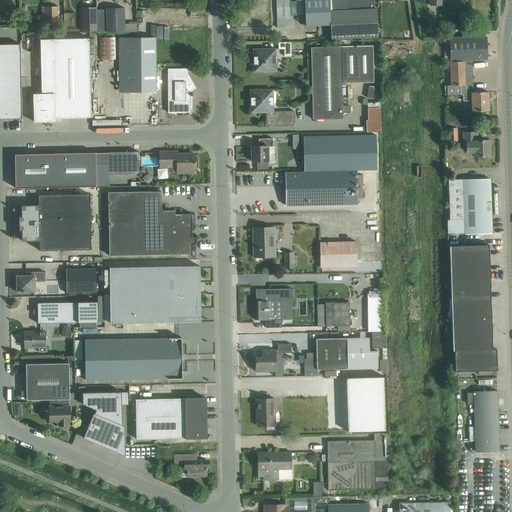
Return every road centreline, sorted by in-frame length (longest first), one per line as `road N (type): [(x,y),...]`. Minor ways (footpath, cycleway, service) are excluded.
road 1 (unclassified): [(224,511),(221,135)]
road 2 (unclassified): [(211,511),(4,424),(0,338)]
road 3 (unclassified): [(0,147),(24,137),(221,135)]
road 4 (tertiary): [(511,230),(511,32)]
road 5 (unclassified): [(221,135),(218,0)]
